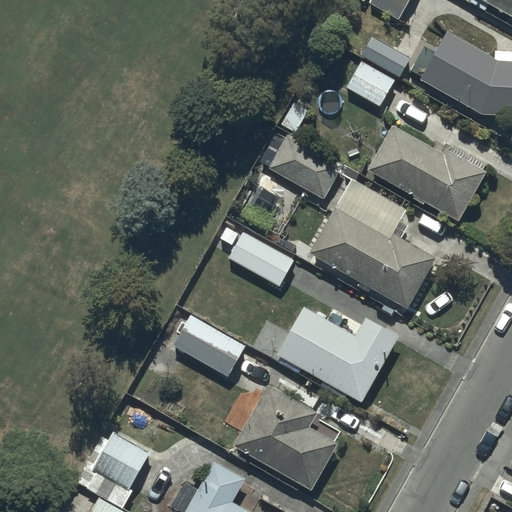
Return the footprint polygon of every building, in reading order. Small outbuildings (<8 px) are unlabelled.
[(407,0),(370,0),(399,16),(407,0)] [(511,0),(488,0),(511,13),(511,0)] [(494,55),(447,28),(434,51),(424,45),(410,69),(422,75),(421,77),(481,111),(511,112),(511,47),(494,47),(494,55)] [(409,55),(372,33),(360,54),(363,56),(347,85),(380,104),(396,74),(398,75),(409,55)] [(444,153),(393,122),(366,166),(414,195),(413,196),(424,203),(426,200),(457,219),(487,168),(482,166),(484,161),(453,143),(449,148),(447,147),(444,153)] [(342,162),(287,132),(268,165),(323,196),(342,162)] [(406,206),(356,179),(349,191),(353,193),(350,198),(346,196),(340,207),(335,204),(310,250),(407,304),(435,254),(392,231),(406,206)] [(293,256),(242,229),(227,257),(279,284),(293,256)] [(355,332),(303,303),(276,351),(361,400),(399,334),(365,315),(355,332)] [(245,343),(190,312),(173,343),(228,373),(245,343)] [(317,410),(268,382),(234,444),(311,487),(338,439),(310,423),(317,410)] [(149,448),(114,429),(109,439),(100,434),(75,481),(123,507),(133,489),(128,486),(149,448)] [(245,474),(214,458),(184,511),(257,511),(252,509),(261,493),(241,481),(245,474)] [(128,511),(98,496),(89,511),(128,511)]
